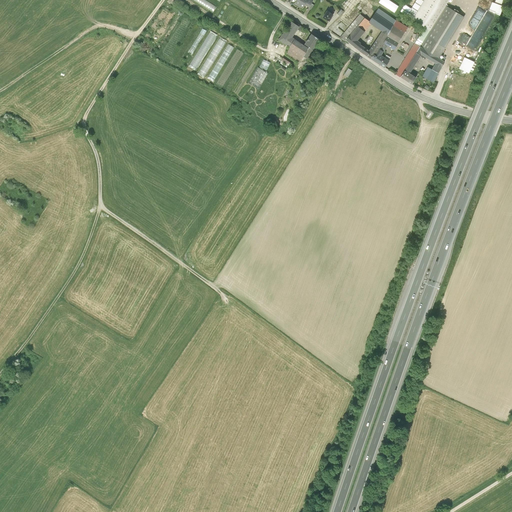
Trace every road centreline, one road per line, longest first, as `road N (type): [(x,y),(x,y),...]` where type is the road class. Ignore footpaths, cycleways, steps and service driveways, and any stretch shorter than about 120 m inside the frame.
road 1 (motorway): [(511,42),(338,511)]
road 2 (motorway): [(351,511),(511,75)]
road 3 (track): [(222,292),(99,207),(98,159),(81,125),(163,0)]
road 4 (track): [(457,110),(446,156),(353,383)]
road 5 (tertiary): [(269,0),(432,102),(511,121)]
road 6 (track): [(0,374),(73,273),(99,207)]
road 7 (track): [(136,35),(93,27),(0,92)]
road 8 (track): [(186,0),(270,53),(287,12)]
